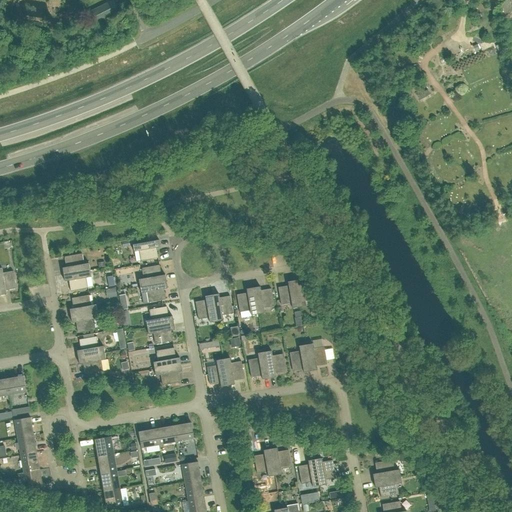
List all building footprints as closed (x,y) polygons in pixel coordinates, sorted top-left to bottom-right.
[(88,12),(95,24),(112,16),(106,3),(88,12)] [(430,95),(427,90),(417,96),(420,101),(430,95)] [(13,240),(5,241),(7,249),(14,248),(15,248),(13,240)] [(133,245),(134,252),(139,251),(141,261),(158,258),(156,248),(160,247),(159,240),(133,245)] [(82,254),(65,257),(66,267),(62,268),(64,275),(90,270),(89,263),(84,264),(82,254)] [(166,282),(165,275),(161,276),(159,265),(142,268),(144,279),(139,279),(140,286),(166,282)] [(0,295),(7,294),(6,291),(16,289),(13,271),(3,273),(2,268),(0,268),(0,295)] [(69,281),(71,291),(88,288),(86,278),(91,277),(90,270),(64,275),(65,282),(69,281)] [(302,283),(301,279),(295,281),(299,307),(306,306),(305,301),(316,299),(312,281),(302,283)] [(295,281),(288,282),(288,286),(278,288),(281,305),(292,303),(292,308),(299,307),(295,281)] [(164,289),(168,289),(166,282),(140,286),(141,293),(146,292),(148,303),(165,300),(164,289)] [(274,306),(271,289),(261,291),(260,287),(253,288),(258,314),(265,313),(264,308),(274,306)] [(253,288),(246,289),(247,293),(237,295),(240,312),(250,310),(251,315),(258,314),(253,288)] [(219,298),(219,294),(212,295),(216,321),(223,320),(222,315),(233,313),(230,296),(219,298)] [(74,309),(70,309),(71,316),(97,312),(96,305),(91,306),(89,295),(72,298),(74,309)] [(209,318),(210,323),(216,321),(212,295),(205,296),(206,300),(195,302),(198,320),(209,318)] [(174,323),(172,316),(169,317),(167,307),(149,310),(151,320),(146,321),(147,328),(174,323)] [(76,322),(78,333),(95,330),(94,319),(99,318),(97,312),(71,316),(72,323),(76,322)] [(147,328),(148,335),(153,334),(155,344),(173,341),(171,331),(175,330),(174,323),(147,328)] [(123,329),(117,330),(120,349),(126,348),(123,329)] [(81,350),(77,351),(78,358),(105,353),(103,346),(98,347),(97,337),(79,340),(81,350)] [(310,371),(317,370),(317,366),(327,364),(324,347),(314,349),(313,344),(306,345),(310,371)] [(289,353),(293,370),(303,369),(304,372),(310,371),(306,345),(299,346),(300,351),(289,353)] [(181,364),(180,358),(176,358),(174,348),(156,351),(158,361),(153,362),(154,369),(181,364)] [(269,378),(276,377),(275,373),(286,372),(283,354),(272,356),(271,351),(265,352),(269,378)] [(262,376),(262,380),(269,378),(265,352),(258,353),(259,358),(248,360),(251,378),(262,376)] [(78,358),(79,364),(83,364),(85,374),(103,371),(101,361),(106,360),(105,353),(78,358)] [(231,363),(230,358),(223,359),(228,386),(235,385),(234,381),(244,379),(241,361),(231,363)] [(220,383),(221,387),(228,386),(223,359),(216,360),(217,365),(207,367),(210,385),(220,383)] [(154,369),(156,376),(161,375),(162,385),(180,382),(178,372),(182,371),(181,364),(154,369)] [(26,392),(23,376),(6,379),(9,395),(26,392)] [(0,379),(0,396),(9,395),(6,379),(0,379)] [(34,435),(31,417),(14,420),(17,438),(34,435)] [(194,439),(191,423),(173,426),(176,442),(194,439)] [(156,429),(159,445),(176,442),(173,426),(156,429)] [(138,432),(141,448),(159,445),(156,429),(138,432)] [(11,434),(2,437),(4,443),(13,440),(11,434)] [(21,455),(37,452),(34,435),(17,438),(21,455)] [(114,454),(111,437),(94,439),(98,457),(114,454)] [(126,438),(127,460),(135,460),(134,438),(126,438)] [(278,452),(277,448),(270,449),(275,475),(282,474),(281,469),(291,467),(288,450),(278,452)] [(270,449),(263,450),(264,454),(254,456),(257,473),(267,472),(268,477),(275,475),(270,449)] [(40,470),(37,452),(21,455),(24,472),(40,470)] [(117,472),(114,454),(98,457),(101,474),(117,472)] [(325,480),(336,478),(333,460),(322,462),(322,458),(315,459),(319,486),(326,485),(325,480)] [(312,482),(312,487),(319,486),(315,459),(308,461),(309,464),(298,466),(301,484),(312,482)] [(377,473),(373,474),(374,481),(400,476),(399,470),(394,470),(392,460),(375,463),(377,473)] [(198,462),(182,464),(185,482),(201,479),(198,462)] [(155,469),(145,471),(146,477),(156,475),(155,469)] [(27,490),(43,487),(40,470),(24,472),(27,490)] [(120,489),(117,472),(101,474),(104,492),(120,489)] [(396,484),(401,483),(400,476),(374,481),(375,488),(379,487),(381,498),(398,494),(396,484)] [(204,497),(201,479),(185,482),(188,499),(204,497)] [(107,509),(123,507),(120,489),(104,492),(107,509)] [(433,495),(427,496),(429,511),(432,511),(436,511),(433,495)] [(206,511),(204,497),(188,499),(189,511),(206,511)] [(383,511),(406,511),(401,511),(400,501),(382,504),(383,511)] [(288,508),(281,509),(281,511),(299,511),(298,503),(287,505),(288,508)]
